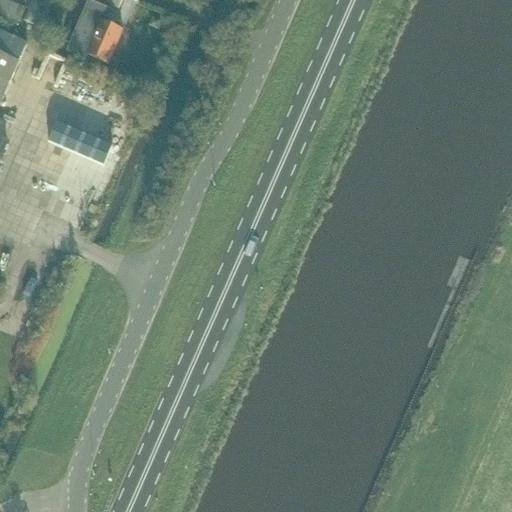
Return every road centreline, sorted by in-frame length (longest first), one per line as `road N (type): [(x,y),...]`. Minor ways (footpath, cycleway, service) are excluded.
road 1 (primary): [(130,511),(355,0)]
road 2 (unclassified): [(76,511),(89,437),(290,0)]
